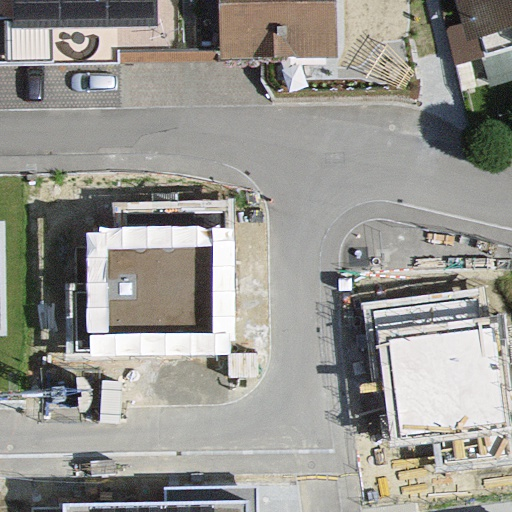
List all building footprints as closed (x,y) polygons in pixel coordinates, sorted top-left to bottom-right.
[(159,0),(42,0),(44,40),(161,37),(159,0)] [(344,0),(227,0),(228,66),(345,65),(344,0)] [(511,0),(465,0),(482,52),(511,42),(511,0)] [(480,298),(379,311),(386,371),(396,369),(404,434),(441,429),(445,462),(506,455),(501,422),(510,421),(498,324),(484,326),(480,298)] [(168,489),(169,504),(31,508),(31,511),(258,511),(258,487),(168,489)]
